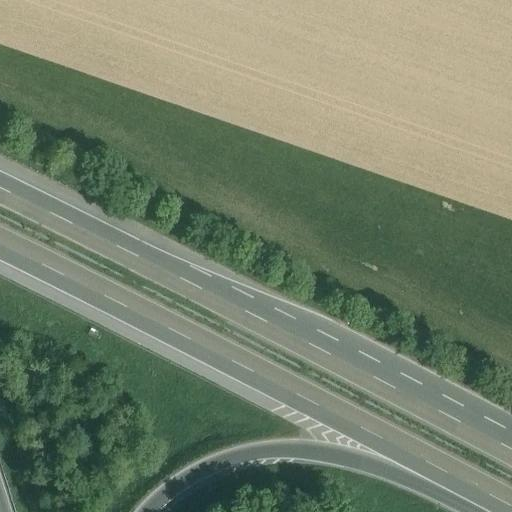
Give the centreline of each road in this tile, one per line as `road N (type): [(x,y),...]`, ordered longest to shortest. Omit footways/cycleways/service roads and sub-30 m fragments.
road 1 (motorway): [(511,449),(0,188)]
road 2 (motorway): [(0,246),(443,469)]
road 3 (motorway): [(153,511),(181,486),(249,452),(314,451),(443,469)]
